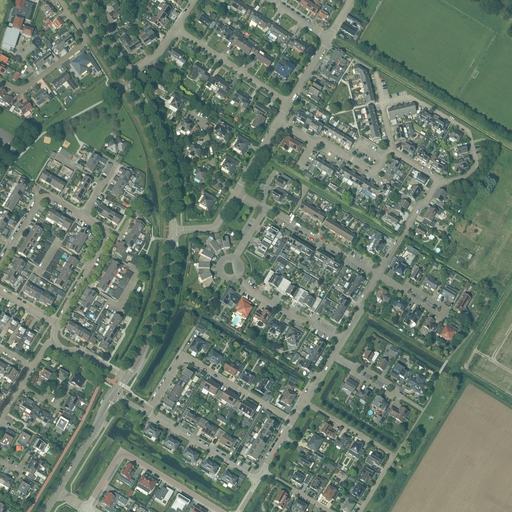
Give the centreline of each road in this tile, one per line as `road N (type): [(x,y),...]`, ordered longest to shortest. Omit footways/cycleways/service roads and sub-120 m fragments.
road 1 (tertiary): [(172,229),(154,136),(71,0)]
road 2 (residential): [(292,421),(182,356),(147,413)]
road 3 (residential): [(222,511),(125,453),(86,509)]
road 4 (residential): [(360,511),(394,456),(304,401)]
road 5 (residential): [(443,182),(477,165),(468,131),(409,97),(382,104)]
road 6 (tertiary): [(126,378),(160,308),(172,229)]
road 7 (residential): [(0,80),(21,89),(85,42),(61,0)]
road 8 (residential): [(288,103),(175,27)]
road 9 (residential): [(147,413),(258,481)]
road 10 (residential): [(376,275),(265,208)]
road 11 (residential): [(80,282),(120,306),(135,271),(100,250)]
